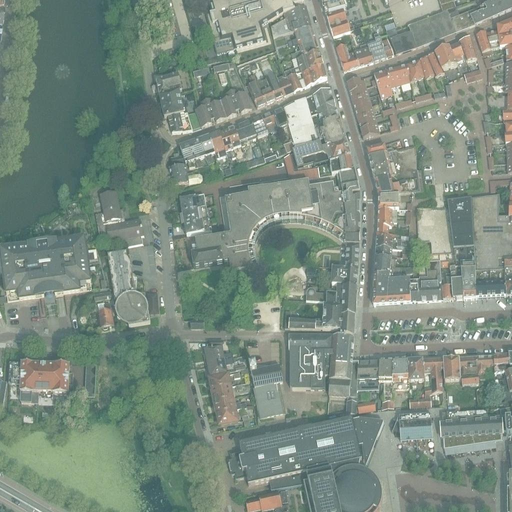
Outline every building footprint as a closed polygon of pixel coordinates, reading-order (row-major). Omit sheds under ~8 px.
[(243,0),(211,0),(215,14),(210,15),(213,26),(218,24),(222,40),(233,37),(236,49),(263,41),(259,26),(282,12),(293,9),(293,7),(293,6),(301,4),(299,0),(252,0),(244,2),(243,0)] [(325,16),(343,11),(345,10),(342,0),(320,0),(325,16)] [(482,8),(450,20),(456,34),(474,27),(511,10),(511,5),(509,0),(504,0),(496,4),(494,2),(482,8)] [(271,29),(272,40),(294,33),(294,34),(311,28),(305,9),(305,8),(283,15),(285,20),(285,21),(271,29)] [(343,11),(325,16),(333,40),(350,34),(343,11)] [(447,12),(408,27),(410,34),(411,34),(416,50),(456,34),(450,20),(447,12)] [(506,64),(511,63),(511,22),(497,29),(497,33),(487,35),(486,33),(476,37),(482,55),(486,54),(489,53),(493,51),(499,50),(505,49),(506,64)] [(287,44),(289,49),(298,46),(315,41),(311,28),(294,34),(296,41),(287,44)] [(417,50),(416,50),(411,34),(410,34),(397,38),(395,30),(386,33),(389,41),(390,41),(396,57),(417,50)] [(350,34),(333,40),(336,50),(336,51),(346,47),(346,48),(354,45),(361,43),(357,32),(350,34)] [(375,42),(366,45),(368,49),(373,65),(386,61),(386,60),(393,58),(389,47),(387,41),(381,43),(380,40),(377,35),(374,36),(375,41),(375,42)] [(435,56),(427,59),(434,78),(435,79),(444,76),(442,72),(456,68),(455,66),(465,62),(466,64),(477,61),(470,40),(449,50),(435,56)] [(292,62),(297,60),(319,54),(315,41),(298,46),(300,53),(291,56),(292,62)] [(361,52),(354,55),(355,58),(358,69),(373,65),(368,49),(366,45),(360,47),(361,52)] [(346,48),(346,47),(336,51),(340,63),(355,58),(354,55),(348,56),(346,48)] [(265,55),(267,60),(277,56),(275,51),(265,55)] [(299,68),(284,74),(286,78),(323,67),(322,62),(321,62),(319,54),(297,60),(299,68)] [(257,63),(267,60),(265,55),(256,59),(257,63)] [(359,69),(358,69),(355,58),(340,63),(344,74),(359,69)] [(427,59),(420,62),(424,79),(424,82),(434,78),(427,59)] [(239,71),(249,67),(247,62),(237,66),(239,71)] [(407,67),(374,76),(376,81),(377,86),(381,101),(393,98),(391,89),(411,83),(411,84),(424,79),(420,62),(407,67)] [(256,64),(249,67),(250,70),(251,73),(256,71),(257,68),(256,64)] [(327,80),(323,67),(286,78),(293,94),(327,80)] [(166,81),(178,78),(177,73),(168,74),(165,75),(166,81)] [(218,76),(221,86),(227,84),(224,74),(218,76)] [(265,80),(265,81),(267,84),(275,102),(284,98),(276,80),(274,76),(265,80)] [(284,76),(276,80),(284,98),(293,94),(286,78),(285,78),(284,76)] [(257,110),(266,106),(258,88),(257,84),(253,77),(249,79),(252,85),(247,87),(249,91),(257,110)] [(156,83),(159,98),(179,94),(180,94),(182,94),(178,78),(166,81),(156,83)] [(265,81),(257,84),(258,88),(266,106),(275,102),(267,84),(265,81)] [(347,85),(350,95),(367,90),(365,83),(361,84),(360,81),(347,85)] [(350,95),(352,104),(369,99),(367,90),(350,95)] [(329,91),(304,101),(313,128),(328,123),(339,120),(329,91)] [(236,92),(230,94),(238,116),(251,112),(245,95),(238,97),(236,92)] [(168,119),(184,115),(185,116),(180,94),(179,94),(159,98),(164,119),(168,119)] [(226,101),(220,104),(226,121),(238,116),(230,94),(225,96),(226,101)] [(352,104),(355,113),(372,108),(369,99),(352,104)] [(212,101),(206,103),(214,125),(226,121),(220,104),(213,106),(212,101)] [(304,101),(294,105),(304,139),(315,136),(313,128),(304,101)] [(195,112),(197,118),(201,128),(201,129),(214,125),(206,103),(200,105),(202,110),(195,112)] [(294,105),(282,110),(287,124),(293,142),(293,143),(304,139),(294,105)] [(355,113),(358,122),(375,117),(372,108),(355,113)] [(272,114),(277,128),(278,131),(288,127),(287,124),(282,110),(272,114)] [(511,111),(507,112),(503,112),(503,122),(511,122),(511,111)] [(272,114),(261,119),(267,134),(268,136),(268,134),(270,133),(269,132),(277,128),(272,114)] [(187,115),(185,116),(184,115),(168,119),(172,135),(182,135),(192,133),(192,131),(187,115)] [(358,122),(360,131),(377,126),(375,117),(358,122)] [(192,131),(201,128),(197,118),(188,120),(192,131)] [(261,119),(250,123),(256,138),(257,138),(256,137),(265,133),(266,137),(268,136),(267,134),(261,119)] [(328,123),(313,128),(315,136),(318,144),(319,144),(321,150),(346,144),(339,120),(328,123)] [(250,123),(235,129),(241,149),(244,147),(243,143),(256,138),(250,123)] [(380,136),(377,126),(360,131),(363,141),(380,136)] [(235,129),(227,132),(236,159),(237,163),(245,160),(241,149),(235,129)] [(227,132),(219,135),(226,156),(225,154),(229,153),(232,161),(236,159),(227,132)] [(219,135),(209,138),(214,155),(215,155),(218,164),(220,164),(219,160),(226,158),(226,156),(219,135)] [(315,136),(304,139),(293,143),(295,151),(298,150),(315,145),(318,144),(315,136)] [(209,138),(199,142),(205,159),(207,164),(208,167),(213,165),(210,157),(214,155),(209,138)] [(199,142),(189,145),(195,162),(197,169),(202,168),(199,161),(203,159),(205,165),(207,164),(205,159),(199,142)] [(293,142),(283,145),(284,149),(286,154),(292,152),(295,151),(293,143),(293,142)] [(293,156),(290,157),(295,174),(311,170),(310,167),(332,161),(333,163),(350,158),(349,155),(346,144),(321,150),(319,144),(318,144),(315,145),(298,150),(295,151),(292,152),(293,156)] [(180,148),(180,149),(185,164),(187,163),(189,170),(194,169),(192,163),(195,162),(189,145),(182,148),(180,148)] [(366,151),(369,159),(393,154),(396,153),(393,154),(392,149),(386,151),(385,146),(366,151)] [(284,149),(274,153),(276,159),(286,154),(284,149)] [(369,159),(375,183),(390,180),(392,187),(411,182),(410,174),(416,173),(416,158),(414,149),(403,151),(398,152),(396,153),(393,154),(369,159)] [(274,153),(263,158),(263,159),(265,164),(276,159),(274,153)] [(174,160),(171,161),(172,169),(184,168),(183,159),(179,159),(179,155),(173,156),(174,160)] [(290,157),(284,161),(291,187),(292,192),(321,187),(318,167),(311,170),(295,174),(290,157)] [(346,238),(346,246),(359,247),(359,246),(360,246),(360,233),(359,217),(360,217),(360,205),(359,195),(359,194),(360,194),(358,188),(350,158),(333,163),(329,164),(331,177),(339,175),(342,195),(339,196),(338,192),(334,193),(334,190),(322,192),(321,187),(292,192),(291,187),(272,190),(273,195),(237,200),(237,202),(232,203),(232,202),(226,203),(227,209),(228,208),(229,213),(227,213),(231,237),(195,243),(197,255),(191,256),(194,269),(229,264),(231,276),(254,272),(254,271),(250,263),(248,254),(249,245),(253,236),(258,229),(265,224),(273,220),(282,219),(290,218),(298,218),(306,219),(314,221),(321,223),(329,226),(336,230),(342,235),(346,238)] [(250,168),(265,164),(263,159),(248,164),(250,168)] [(172,189),(202,184),(201,176),(192,177),(192,175),(187,176),(186,167),(184,168),(172,169),(169,170),(172,189)] [(464,175),(472,173),(470,167),(463,168),(464,175)] [(375,183),(379,197),(398,196),(411,195),(420,194),(423,193),(421,172),(416,173),(410,174),(411,182),(392,187),(390,180),(375,183)] [(144,238),(141,222),(122,225),(116,194),(100,197),(103,215),(95,217),(99,238),(108,237),(109,244),(123,242),(124,249),(142,246),(141,238),(144,238)] [(379,197),(378,212),(393,212),(399,212),(398,196),(379,197)] [(498,197),(470,200),(472,225),(474,259),(475,268),(475,288),(476,301),(506,299),(504,269),(498,269),(497,260),(511,259),(511,224),(511,225),(511,219),(509,219),(501,219),(498,219),(498,197)] [(204,198),(180,202),(182,214),(202,210),(206,210),(204,198)] [(449,264),(449,268),(449,270),(460,268),(463,302),(476,301),(475,288),(475,268),(474,259),(472,225),(470,200),(447,203),(454,263),(449,264)] [(202,210),(182,214),(184,226),(208,222),(207,220),(206,210),(202,210)] [(378,212),(378,220),(392,221),(397,221),(397,212),(393,212),(378,212)] [(378,220),(378,229),(389,229),(392,229),(392,224),(396,224),(397,221),(392,221),(378,220)] [(210,233),(208,222),(184,226),(186,237),(210,233)] [(378,229),(377,240),(395,241),(395,236),(389,236),(389,229),(378,229)] [(377,240),(376,251),(392,251),(401,252),(401,242),(395,241),(377,240)] [(1,256),(6,296),(18,294),(19,302),(80,294),(79,286),(90,284),(85,244),(73,246),(73,242),(56,244),(56,246),(49,247),(49,245),(36,247),(36,249),(29,250),(29,248),(12,251),(13,254),(1,256)] [(358,271),(359,247),(346,246),(345,270),(358,271)] [(376,251),(375,260),(391,260),(391,261),(392,261),(392,251),(376,251)] [(129,328),(150,325),(147,304),(144,304),(142,303),(140,301),(138,299),(136,299),(135,292),(136,292),(137,279),(133,279),(129,253),(107,257),(114,299),(117,320),(121,320),(122,321),(124,323),(126,325),(128,325),(129,328)] [(375,260),(373,278),(389,278),(389,277),(390,277),(390,276),(401,277),(401,270),(395,269),(395,261),(392,261),(391,261),(391,260),(375,260)] [(419,286),(417,286),(418,304),(441,303),(440,287),(439,285),(441,284),(439,265),(426,265),(428,284),(419,284),(419,286)] [(443,303),(453,302),(449,270),(449,268),(446,268),(446,276),(446,288),(442,288),(443,303)] [(453,302),(463,302),(460,268),(449,270),(453,302)] [(337,289),(337,293),(356,295),(356,290),(358,271),(345,270),(334,269),(334,270),(332,270),(331,287),(334,287),(334,289),(337,289)] [(417,305),(418,304),(417,286),(419,286),(419,284),(419,281),(416,282),(414,282),(410,282),(393,283),(393,277),(390,278),(390,277),(389,277),(389,278),(373,278),(373,308),(417,305)] [(306,295),(306,304),(311,304),(326,305),(326,308),(324,308),(342,309),(342,318),(355,319),(355,308),(355,306),(356,301),(356,295),(337,293),(337,296),(315,295),(315,294),(315,293),(315,292),(314,292),(314,291),(313,291),(313,290),(312,290),(311,290),(310,290),(309,290),(309,291),(308,291),(307,292),(307,293),(306,293),(306,294),(306,295)] [(95,303),(110,300),(109,294),(94,297),(95,303)] [(158,316),(157,308),(156,296),(148,297),(150,316),(158,316)] [(100,330),(113,328),(110,306),(104,307),(105,313),(98,314),(100,330)] [(322,332),(341,333),(340,336),(340,339),(353,339),(354,336),(354,333),(355,319),(342,318),(342,309),(326,308),(324,308),(323,326),(315,325),(290,323),(291,314),(286,314),(285,325),(285,326),(284,331),(322,332)] [(203,331),(203,322),(191,322),(191,331),(203,331)] [(331,358),(331,362),(331,366),(349,367),(349,361),(352,361),(353,339),(340,339),(290,338),(289,376),(289,389),(292,392),(324,392),(325,362),(329,362),(329,358),(331,358)] [(204,352),(207,365),(232,360),(231,355),(223,357),(222,350),(222,343),(209,343),(209,350),(209,351),(204,352)] [(509,357),(493,359),(494,370),(494,376),(503,375),(509,374),(509,358),(509,357)] [(455,361),(443,361),(444,383),(456,383),(460,382),(461,382),(461,387),(475,386),(475,384),(479,383),(481,383),(486,383),(491,383),(491,377),(494,377),(494,376),(493,359),(480,359),(466,360),(455,361)] [(233,365),(232,360),(207,365),(209,378),(227,374),(225,367),(233,365)] [(440,361),(423,362),(423,376),(430,375),(431,389),(424,390),(425,397),(432,396),(442,394),(440,361)] [(423,362),(407,363),(408,384),(424,383),(423,376),(423,362)] [(407,363),(393,364),(392,385),(392,387),(395,386),(395,390),(395,392),(408,392),(408,384),(407,363)] [(358,365),(357,383),(356,390),(372,390),(372,383),(376,383),(378,383),(379,364),(358,365)] [(383,385),(382,412),(393,411),(393,402),(392,390),(395,390),(395,386),(392,387),(392,385),(393,364),(379,364),(378,385),(383,385)] [(33,366),(10,365),(9,386),(21,387),(21,395),(21,405),(38,406),(38,395),(53,396),(68,397),(69,368),(54,367),(54,368),(33,367),(33,366)] [(356,390),(357,383),(358,365),(357,365),(357,367),(349,367),(331,366),(328,398),(349,399),(349,404),(347,404),(346,418),(351,417),(355,416),(356,390)] [(278,385),(283,384),(280,368),(256,372),(255,366),(249,368),(250,374),(251,374),(260,421),(284,416),(278,385)] [(504,404),(496,405),(497,411),(511,409),(511,373),(509,374),(503,375),(504,378),(506,388),(501,388),(504,404)] [(210,380),(213,392),(230,388),(227,377),(210,380)] [(213,392),(215,404),(232,400),(230,388),(213,392)] [(232,400),(215,404),(217,416),(235,412),(241,410),(240,405),(240,404),(233,405),(232,400)] [(430,400),(409,402),(410,410),(430,409),(430,400)] [(374,403),(357,406),(359,415),(375,412),(374,403)] [(511,409),(497,411),(446,414),(441,414),(442,425),(440,425),(441,440),(443,440),(444,452),(488,445),(487,437),(502,436),(502,435),(506,435),(506,436),(506,437),(507,437),(508,438),(509,438),(510,438),(511,438),(511,437),(511,436),(511,409)] [(237,424),(235,412),(217,416),(220,427),(237,424)] [(430,415),(398,417),(392,434),(394,431),(399,431),(400,443),(432,441),(430,415)] [(232,462),(228,462),(229,466),(231,467),(232,471),(231,473),(231,477),(235,476),(236,482),(246,479),(248,488),(250,487),(269,483),(271,492),(271,493),(303,486),(305,492),(371,477),(367,474),(363,472),(359,471),(360,462),(361,462),(358,450),(369,447),(374,436),(378,437),(383,424),(358,422),(353,423),(352,420),(312,430),(312,429),(297,432),(297,433),(271,439),(271,437),(266,438),(266,440),(239,446),(241,454),(230,456),(232,462)] [(372,511),(373,510),(376,511),(378,511),(379,511),(380,507),(382,503),(382,498),(381,493),(380,488),(378,484),(375,480),(371,477),(305,492),(309,511),(372,511)] [(274,511),(286,511),(285,507),(281,508),(278,494),(258,498),(258,500),(245,503),(246,511),(256,511),(261,511),(260,511),(265,511),(274,510),(274,511)]
